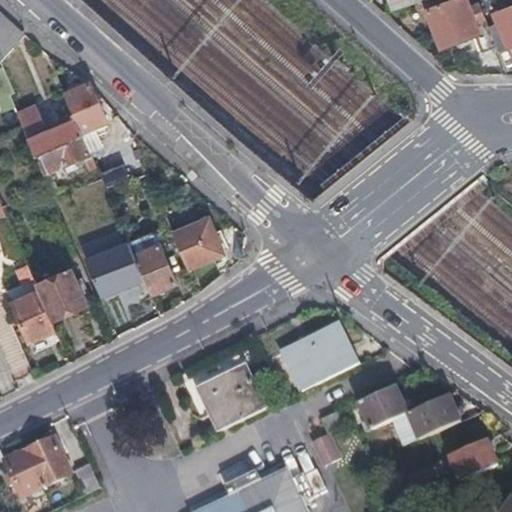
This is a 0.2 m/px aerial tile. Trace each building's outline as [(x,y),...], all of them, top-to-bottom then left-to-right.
[(483,50),(496,45),(490,29),(480,32),(467,0),(450,0),(428,8),(442,46),(477,35),(483,50)] [(511,0),(492,0),(499,18),(509,44),(511,43),(511,0)] [(26,35),(0,11),(0,57),(2,62),(26,35)] [(496,45),(497,48),(509,44),(499,18),(487,21),(490,29),(496,45)] [(6,68),(0,69),(0,98),(15,93),(6,68)] [(90,85),(66,95),(77,120),(83,133),(107,123),(90,85)] [(85,138),(83,133),(77,120),(47,132),(37,107),(17,115),(22,127),(36,159),(85,138)] [(36,159),(50,192),(57,189),(51,175),(65,168),(69,174),(79,171),(76,164),(87,159),(91,171),(98,168),(85,138),(36,159)] [(154,183),(150,173),(137,179),(141,188),(154,183)] [(176,235),(192,271),(225,255),(211,221),(176,235)] [(140,264),(137,257),(126,232),(104,242),(117,274),(140,264)] [(140,264),(146,278),(153,295),(177,285),(161,247),(137,257),(140,264)] [(88,305),(74,271),(42,284),(57,318),(88,305)] [(127,319),(158,306),(153,295),(146,278),(115,291),(127,319)] [(30,342),(56,331),(34,279),(8,290),(30,342)] [(303,389),(358,362),(349,345),(336,351),(326,330),(283,350),(303,389)] [(199,388),(218,429),(264,407),(244,367),(199,388)] [(407,414),(395,385),(359,400),(370,429),(407,414)] [(461,420),(450,396),(407,414),(418,438),(461,420)] [(324,416),(329,430),(342,424),(336,410),(324,416)] [(338,456),(329,430),(313,437),(322,462),(338,456)] [(55,435),(28,448),(43,483),(69,471),(55,435)] [(379,438),(384,453),(394,449),(388,435),(379,438)] [(450,455),(461,480),(497,464),(486,440),(450,455)] [(43,483),(28,448),(6,458),(23,493),(43,483)] [(102,485),(91,463),(79,469),(89,491),(102,485)] [(425,466),(405,475),(408,483),(427,475),(425,466)] [(307,511),(287,468),(196,511),(307,511)]
